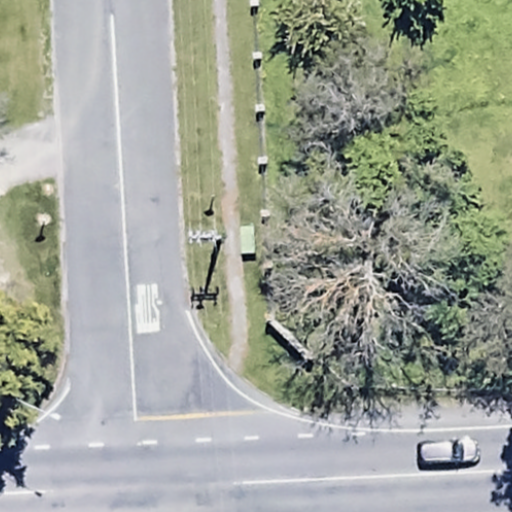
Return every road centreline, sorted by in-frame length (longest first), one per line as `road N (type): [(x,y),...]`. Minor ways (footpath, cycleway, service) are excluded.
road 1 (residential): [(120,0),(148,480)]
road 2 (primary): [(148,480),(511,463)]
road 3 (primary): [(0,487),(148,480)]
